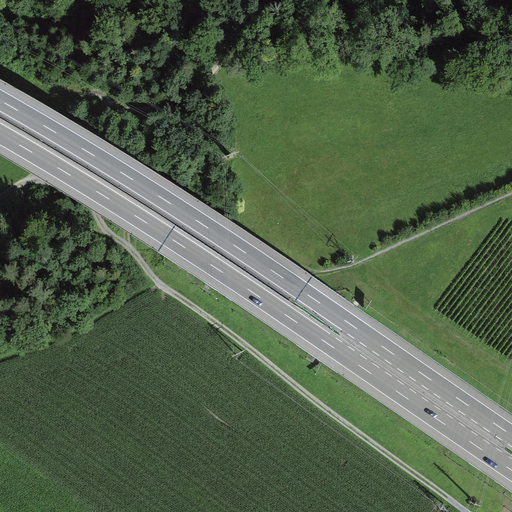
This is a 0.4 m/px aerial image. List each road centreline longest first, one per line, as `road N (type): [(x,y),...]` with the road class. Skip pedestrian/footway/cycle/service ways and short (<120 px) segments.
road 1 (motorway): [(0,134),(167,236),(511,471)]
road 2 (motorway): [(511,435),(215,232),(0,99)]
road 3 (track): [(465,511),(161,285),(60,193),(0,200)]
road 4 (track): [(5,195),(107,114),(158,111),(197,89),(276,0)]
road 5 (track): [(138,112),(90,91),(47,107),(0,101)]
